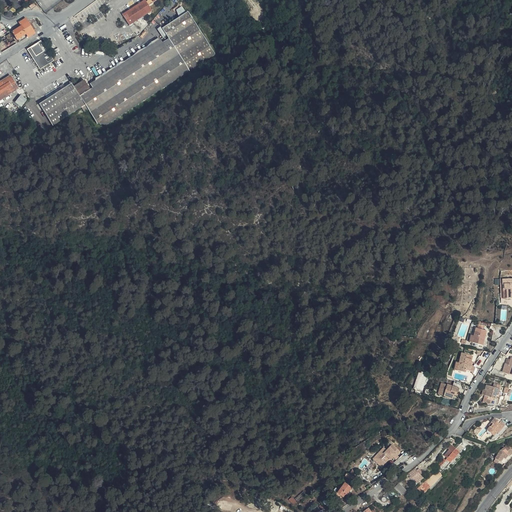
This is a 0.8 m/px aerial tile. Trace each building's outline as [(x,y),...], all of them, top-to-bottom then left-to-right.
[(145,0),(147,3),(144,5),(147,9),(153,5),(150,0),(145,0)] [(147,9),(144,5),(143,3),(120,17),(127,29),(150,14),(147,9)] [(161,46),(96,87),(89,92),(78,99),(71,89),(69,86),(64,90),(59,93),(38,107),(52,128),(74,114),(80,110),(83,108),(86,113),(95,127),(105,128),(121,118),(129,112),(215,58),(188,15),(185,16),(182,18),(160,32),(167,42),(161,46)] [(28,23),(13,33),(17,40),(33,30),(28,23)] [(0,40),(10,34),(8,31),(3,27),(0,29),(0,40)] [(14,42),(10,34),(0,40),(0,41),(4,48),(7,47),(5,42),(8,41),(9,45),(14,42)] [(51,62),(41,47),(39,43),(39,42),(26,50),(39,70),(51,62)] [(96,87),(161,46),(158,42),(93,82),(96,87)] [(8,78),(0,83),(0,99),(16,90),(8,78)] [(82,81),(71,89),(78,99),(89,92),(82,81)] [(21,95),(16,102),(22,107),(27,99),(21,95)] [(81,112),(80,110),(74,114),(77,118),(78,118),(83,115),(81,112)] [(511,278),(503,279),(504,285),(505,285),(505,289),(507,289),(507,299),(511,298),(511,278)] [(474,335),(473,343),(484,345),(488,330),(482,329),(483,327),(479,326),(478,328),(476,327),(474,335)] [(478,354),(467,351),(465,361),(463,361),(461,369),(472,371),(473,369),(477,370),(479,361),(477,360),(478,354)] [(511,356),(511,357),(509,364),(506,363),(503,372),(505,372),(507,373),(511,374),(511,356)] [(447,383),(445,391),(451,393),(450,396),(460,398),(461,394),(462,390),(464,391),(465,386),(447,383)] [(489,385),(487,391),(488,391),(487,396),(490,397),(488,403),(489,405),(496,403),(498,396),(498,395),(500,395),(503,385),(496,383),(495,387),(489,385)] [(498,433),(505,425),(500,420),(499,421),(496,418),(490,425),(491,426),(487,430),(494,435),(497,432),(498,433)] [(382,452),(381,451),(373,460),(380,466),(385,461),(388,463),(391,460),(394,463),(397,459),(395,458),(398,454),(387,446),(382,452)] [(442,457),(445,459),(446,458),(450,462),(457,454),(448,446),(445,450),(447,451),(442,457)] [(373,460),(381,451),(379,449),(369,461),(378,469),(380,466),(373,460)] [(511,458),(504,452),(501,457),(500,457),(497,466),(501,468),(503,468),(504,464),(506,464),(508,459),(506,458),(507,457),(508,456),(511,459),(511,458)] [(436,470),(440,475),(445,471),(441,466),(436,470)] [(418,474),(414,469),(409,473),(410,475),(409,476),(411,479),(418,474)] [(424,481),(428,486),(440,476),(440,475),(436,470),(424,481)] [(347,494),(353,484),(348,480),(344,485),(342,484),(336,494),(341,497),(345,492),(347,494)] [(417,491),(421,494),(429,487),(428,486),(424,481),(414,488),(417,491)] [(397,485),(394,490),(402,495),(404,492),(399,489),(400,487),(397,485)]
